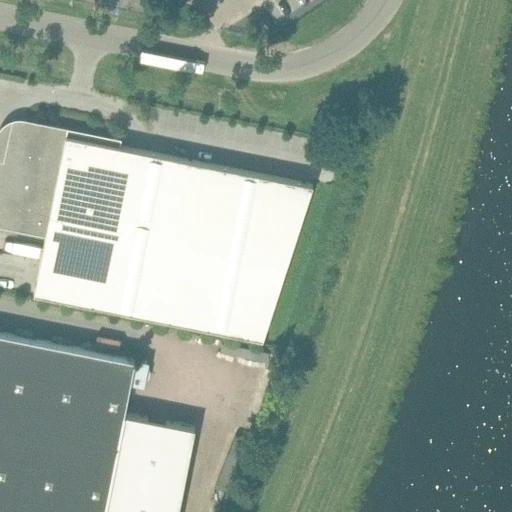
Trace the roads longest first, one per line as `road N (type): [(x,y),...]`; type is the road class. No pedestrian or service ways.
road 1 (track): [(298,511),(391,272),(467,0)]
road 2 (unclassified): [(383,0),(361,32),(319,60),(285,67),(250,68),(0,15)]
